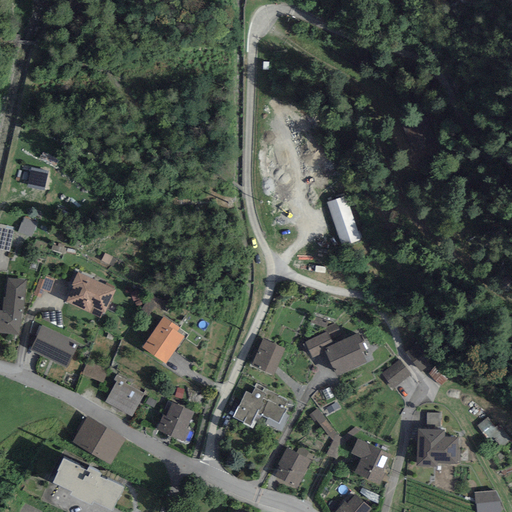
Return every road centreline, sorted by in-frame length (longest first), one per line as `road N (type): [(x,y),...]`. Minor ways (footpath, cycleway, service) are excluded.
road 1 (unclassified): [(270,264),(251,217),(248,162),(252,45),(261,20),(277,10),(423,60),(463,119),(511,165)]
road 2 (residential): [(384,511),(422,384),(375,303),(270,264)]
road 3 (unclassified): [(208,474),(221,400),(266,300),(270,264)]
road 4 (residential): [(0,367),(187,465)]
road 5 (track): [(511,510),(455,406),(418,394)]
